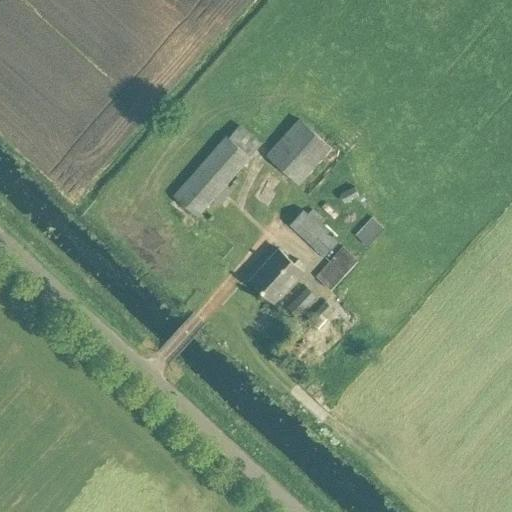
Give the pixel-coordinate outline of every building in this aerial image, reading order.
[(298,184),(331,147),(299,119),(266,156),(298,184)] [(261,144),(240,125),(227,139),(225,137),(173,195),(197,217),(212,200),(218,206),(232,191),(225,184),(261,144)] [(324,256),(337,242),(302,210),(289,224),(324,256)] [(367,246),(384,228),(372,217),(355,235),(367,246)] [(331,290),(358,261),(343,247),(317,275),(326,283),(325,284),(331,290)] [(273,302),(302,270),(278,248),(249,280),(273,302)] [(306,287),(286,307),(296,316),(315,296),(306,287)] [(314,331),(334,311),(325,301),(305,321),(314,331)]
